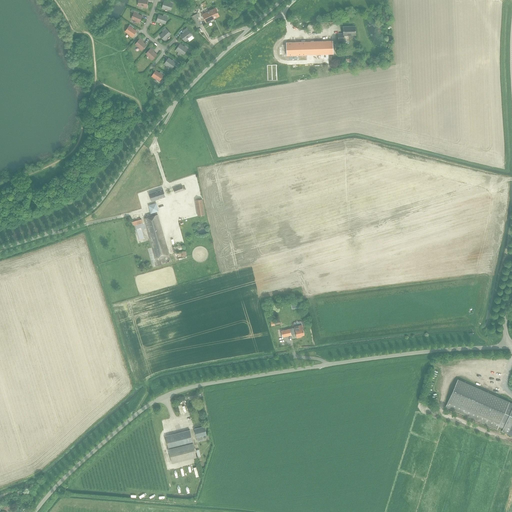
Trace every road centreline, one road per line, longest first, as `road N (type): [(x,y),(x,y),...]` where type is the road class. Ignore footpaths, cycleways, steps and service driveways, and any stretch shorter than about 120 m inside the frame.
road 1 (unclassified): [(35,511),(84,459),(165,396),(339,362),(504,346)]
road 2 (unclassified): [(0,247),(90,212),(184,92),(282,0)]
road 3 (track): [(0,201),(89,173),(96,166),(89,136),(121,105),(154,127),(119,53),(92,40),(75,0)]
